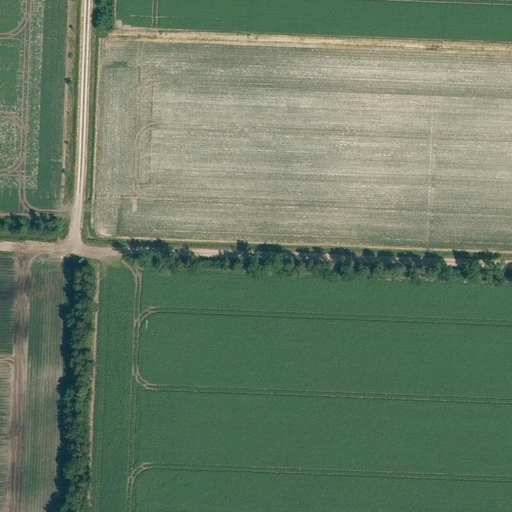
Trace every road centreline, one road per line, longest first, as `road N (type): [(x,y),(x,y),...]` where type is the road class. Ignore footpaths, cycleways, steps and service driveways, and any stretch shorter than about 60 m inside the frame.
road 1 (track): [(75,249),(511,266)]
road 2 (track): [(85,0),(75,249)]
